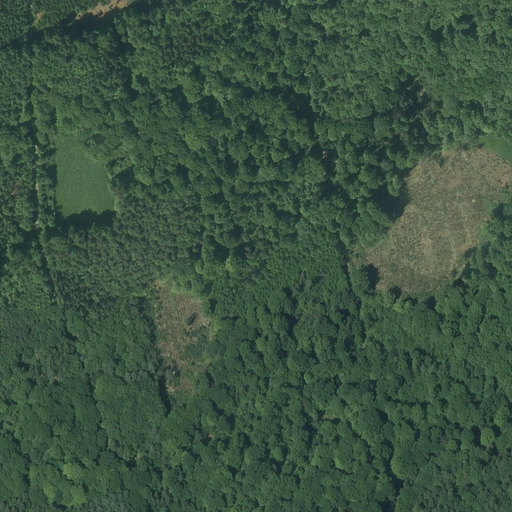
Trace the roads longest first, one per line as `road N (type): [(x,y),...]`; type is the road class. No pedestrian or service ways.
road 1 (track): [(26,0),(39,234),(128,511)]
road 2 (track): [(294,0),(395,511)]
